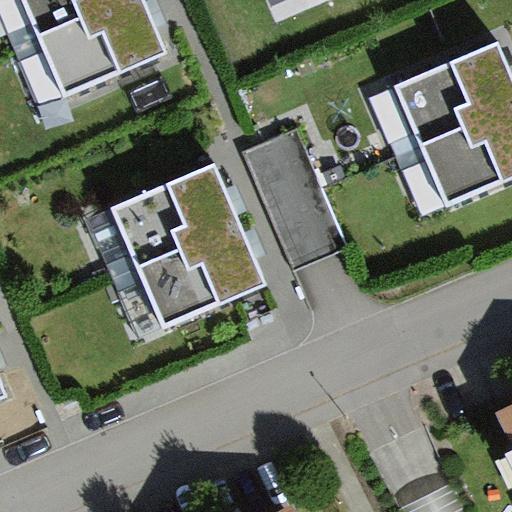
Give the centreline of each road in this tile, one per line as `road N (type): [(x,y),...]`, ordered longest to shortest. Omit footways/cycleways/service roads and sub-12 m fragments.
road 1 (residential): [(511,289),(5,511)]
road 2 (unknown): [(0,292),(81,478)]
